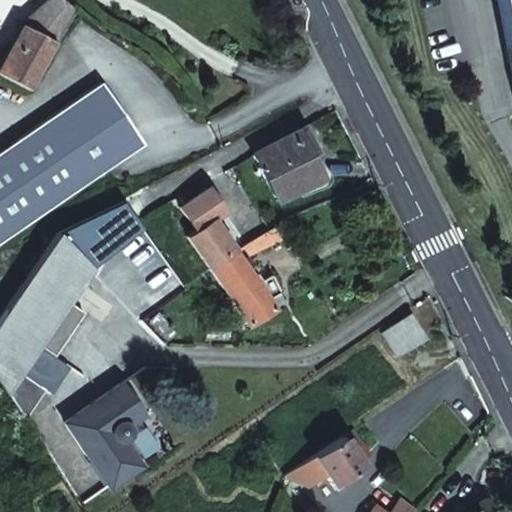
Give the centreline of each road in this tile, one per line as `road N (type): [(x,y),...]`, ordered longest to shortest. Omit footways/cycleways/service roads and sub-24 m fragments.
road 1 (residential): [(511,397),(306,0)]
road 2 (residential): [(511,136),(458,65),(447,0)]
